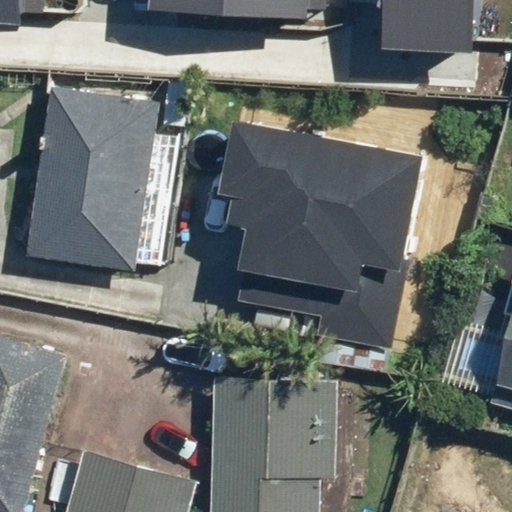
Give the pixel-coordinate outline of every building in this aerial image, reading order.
[(511,0),(405,0),(407,49),(511,45),(511,0)] [(163,257),(179,90),(68,79),(61,152),(46,151),(42,190),(52,191),(47,245),(163,257)] [(343,323),(414,337),(426,276),(441,279),(468,136),(270,99),(267,117),(242,112),(230,177),(261,183),(257,204),(281,209),(273,253),(353,268),(343,323)] [(0,504),(28,511),(41,511),(88,339),(6,317),(0,339),(0,504)] [(359,469),(359,358),(229,357),(228,511),(343,511),(344,469),(359,469)] [(97,439),(78,511),(203,511),(215,468),(97,439)]
